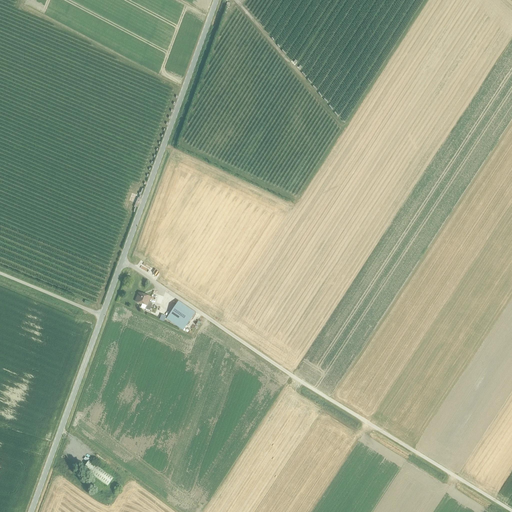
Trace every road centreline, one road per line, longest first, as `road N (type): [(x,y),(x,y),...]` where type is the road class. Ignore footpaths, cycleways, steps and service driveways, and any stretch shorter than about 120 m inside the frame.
road 1 (tertiary): [(102,314),(216,0)]
road 2 (tertiary): [(30,511),(102,314)]
